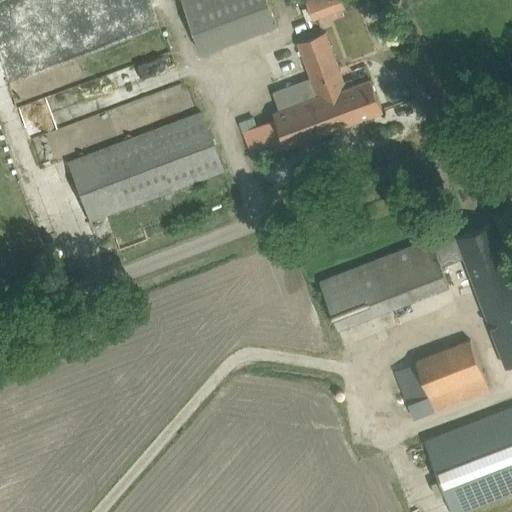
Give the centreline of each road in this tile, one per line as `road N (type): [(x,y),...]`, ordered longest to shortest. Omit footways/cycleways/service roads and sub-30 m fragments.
road 1 (unclassified): [(0,337),(511,151)]
road 2 (track): [(106,511),(254,352),(366,374)]
